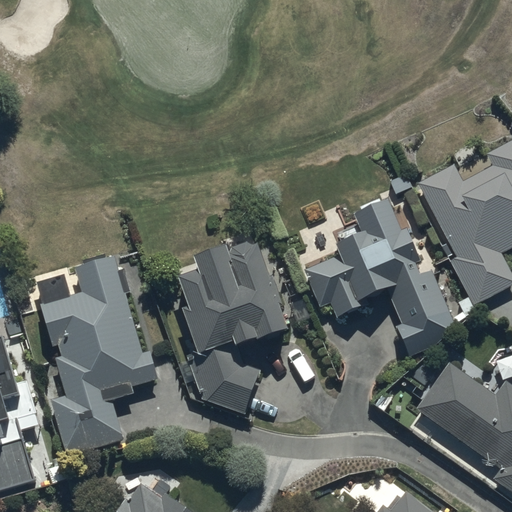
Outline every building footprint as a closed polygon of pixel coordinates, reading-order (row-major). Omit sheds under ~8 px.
[(455,172),(418,191),(456,263),(452,266),(476,312),(511,292),(511,277),(503,260),(511,255),(511,146),(488,159),(495,172),(463,188),(455,172)] [(339,263),(305,278),(321,316),(332,311),(339,326),(392,303),(404,331),(397,334),(410,365),(440,352),(458,334),(435,278),(422,284),(419,276),(424,273),(410,240),(404,242),(391,212),(356,227),(364,246),(337,257),(339,263)] [(228,252),(194,265),(199,277),(180,284),(190,311),(183,314),(196,349),(185,354),(203,401),(246,415),(262,368),(243,362),(240,354),(291,336),(283,313),(286,311),(275,280),(271,281),(259,250),(253,252),(251,248),(230,256),(228,252)] [(116,263),(75,275),(83,301),(72,304),(66,282),(39,290),(46,313),(41,314),(53,356),(61,354),(63,363),(55,366),(66,403),(52,407),(68,461),(126,445),(116,408),(137,402),(135,395),(160,388),(151,358),(144,360),(127,302),(133,300),(126,277),(120,278),(116,263)] [(0,498),(36,488),(22,439),(42,434),(29,387),(18,390),(4,340),(0,340),(0,498)] [(450,379),(418,425),(502,484),(495,495),(511,507),(511,401),(507,398),(497,412),(450,379)] [(174,511),(168,507),(164,511),(162,511),(142,497),(131,511),(125,511),(126,511),(125,511),(174,511)] [(424,511),(407,499),(396,511),(424,511)]
